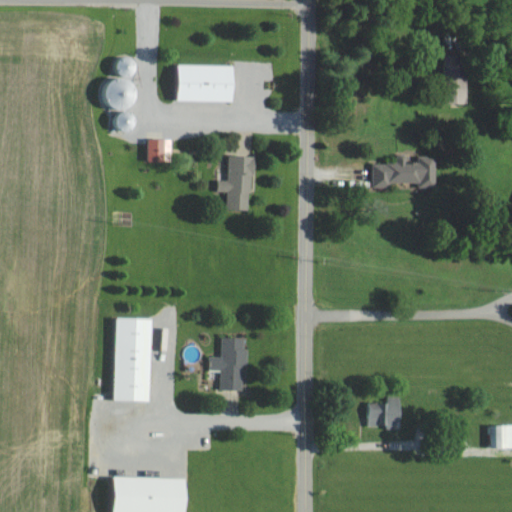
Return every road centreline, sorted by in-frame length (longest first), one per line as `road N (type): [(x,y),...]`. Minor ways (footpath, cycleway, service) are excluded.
road 1 (residential): [(305,0),(303,511)]
road 2 (residential): [(304,314),(488,309),(511,291)]
